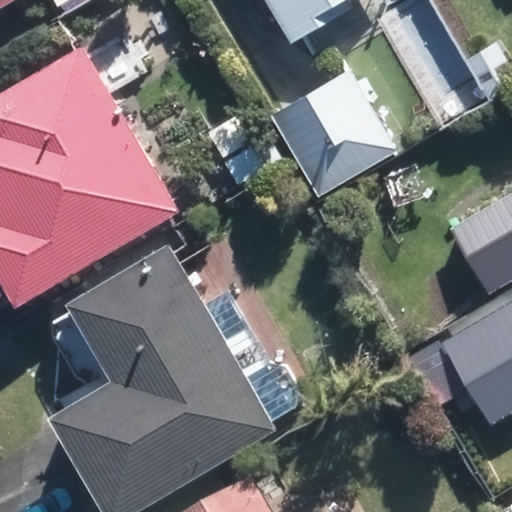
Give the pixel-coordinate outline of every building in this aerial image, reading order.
[(333,0),(257,0),(295,66),(257,88),(311,183),(385,141),(311,12),(333,0)] [(169,204),(76,34),(0,75),(0,268),(12,290),(169,204)] [(511,236),(511,176),(428,219),(452,267),(511,236)] [(255,427),(155,242),(54,296),(95,371),(48,396),(108,506),(255,427)] [(511,392),(511,294),(429,343),(450,379),(474,364),(496,402),(511,392)] [(253,511),(238,482),(181,511),(253,511)] [(511,511),(511,490),(491,502),(496,511),(511,511)]
